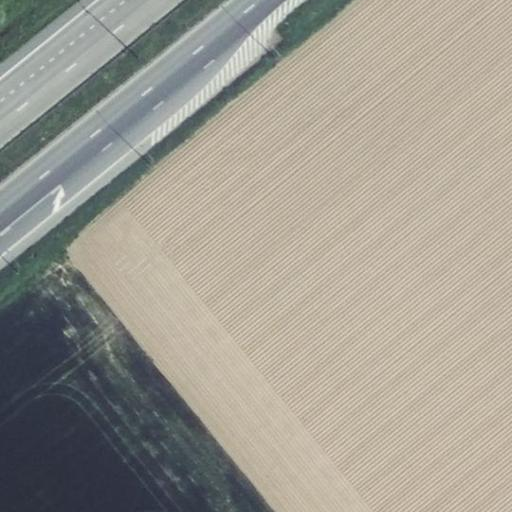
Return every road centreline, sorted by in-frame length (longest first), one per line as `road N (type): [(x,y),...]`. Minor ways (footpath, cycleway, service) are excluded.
road 1 (trunk): [(0,214),(264,0)]
road 2 (trunk): [(155,0),(0,126)]
